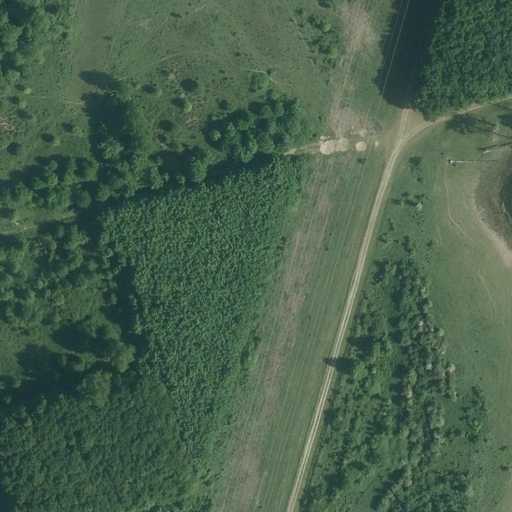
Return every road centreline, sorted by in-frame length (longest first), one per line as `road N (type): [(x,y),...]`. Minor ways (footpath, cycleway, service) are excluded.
road 1 (track): [(511,94),(425,123),(395,148),(318,139),(0,233)]
road 2 (track): [(437,0),(291,511)]
